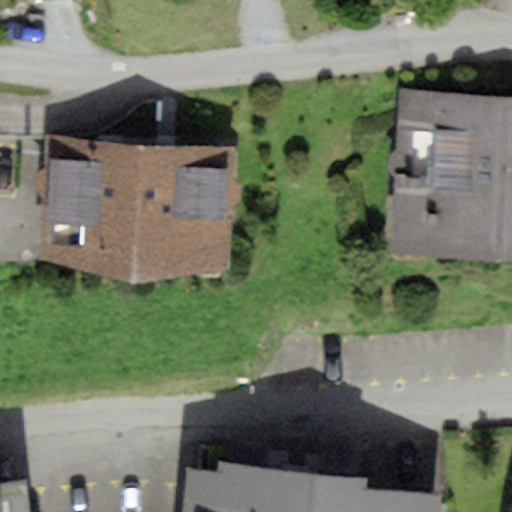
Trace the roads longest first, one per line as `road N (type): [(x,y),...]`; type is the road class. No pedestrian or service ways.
road 1 (residential): [(511,46),(140,74),(0,62)]
road 2 (residential): [(511,396),(0,426)]
